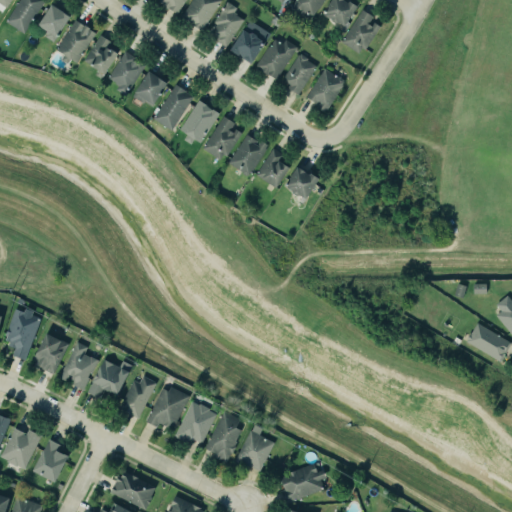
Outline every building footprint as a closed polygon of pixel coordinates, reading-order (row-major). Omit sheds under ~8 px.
[(0,0),(0,4),(7,8),(11,0),(0,0)] [(16,0),(44,0),(22,34),(2,21),(16,0)] [(154,0),(160,4),(160,7),(165,11),(168,10),(175,14),(184,0),(154,0)] [(190,0),(181,20),(203,31),(218,0),(190,0)] [(305,11),(313,16),(323,0),(294,0),(290,8),(302,16),(305,11)] [(329,0),(342,0),(347,3),(348,1),(355,6),(342,26),(336,22),(334,23),(329,20),(329,18),(328,18),(327,17),(324,15),(324,13),(325,11),(325,6),(329,0)] [(227,45),(243,19),(233,13),(236,7),(227,1),(207,33),(227,45)] [(50,4),(36,25),(40,27),(39,29),(44,33),(43,35),(52,41),(68,16),(50,4)] [(340,42),(361,54),(378,27),(370,22),(373,16),(361,8),(340,42)] [(73,16),(53,49),(59,53),(57,58),(67,65),(69,60),(74,63),(79,58),(97,31),(73,16)] [(251,64),(270,33),(248,20),(230,50),(251,64)] [(252,64),(273,36),(277,32),(297,45),(291,55),(274,79),(260,71),(252,64)] [(111,42),(99,34),(82,62),(103,75),(117,52),(108,47),(111,42)] [(124,51),(107,78),(118,85),(115,89),(125,95),(145,65),(124,51)] [(280,81),(298,93),(316,65),(298,53),(280,81)] [(316,107),(325,112),(345,81),(324,68),(306,96),(318,104),(316,107)] [(129,95),(146,69),(168,83),(152,106),(144,102),(142,104),(136,100),(129,95)] [(173,82),(149,118),(170,132),(194,95),(182,87),(173,82)] [(197,99),(178,128),(186,134),(183,138),(189,142),(192,138),(198,142),(218,112),(210,108),(205,105),(206,105),(197,99)] [(222,115),(232,122),(228,129),(231,131),(233,127),(240,132),(225,155),(221,153),(218,159),(201,147),(222,115)] [(266,145),(244,134),(228,165),(250,176),(266,145)] [(279,162),(283,154),(271,147),(255,175),(277,187),(288,166),(279,162)] [(318,178),(296,166),(284,187),(306,199),(318,178)] [(456,282),(453,294),(461,297),(465,285),(456,282)] [(472,283),(472,292),(484,292),(484,283),(472,283)] [(507,291),(511,297),(511,339),(493,314),(494,311),(497,309),(493,302),(507,291)] [(12,355),(25,359),(40,318),(31,315),(32,313),(15,307),(3,342),(15,346),(12,355)] [(464,339),(497,359),(508,341),(475,321),(464,339)] [(44,331),(31,357),(36,359),(34,362),(51,372),(66,342),(44,331)] [(58,377),(83,389),(97,360),(84,353),(87,346),(76,341),(58,377)] [(86,390),(92,392),(98,397),(103,387),(115,393),(130,364),(126,360),(121,359),(117,364),(112,362),(107,359),(102,357),(86,390)] [(136,416),(154,380),(141,373),(137,381),(131,378),(117,406),(136,416)] [(173,428),(188,396),(163,384),(145,421),(157,427),(159,422),(173,428)] [(202,443),(216,412),(191,400),(174,436),(186,442),(189,437),(202,443)] [(221,407),(201,447),(209,451),(210,455),(224,463),(241,428),(236,424),(240,416),(228,410),(221,407)] [(0,413),(2,414),(8,417),(0,436),(0,413)] [(262,428),(252,423),(235,460),(260,471),(274,442),(259,435),(262,428)] [(28,429),(26,433),(13,427),(0,456),(0,457),(25,469),(40,434),(28,429)] [(47,437),(30,468),(53,480),(66,453),(56,448),(58,443),(47,437)] [(277,477),(286,474),(285,472),(311,461),(315,470),(321,468),(324,475),(318,478),(322,488),(283,504),(277,489),(281,487),(277,477)] [(156,486),(121,470),(110,493),(146,509),(156,486)] [(0,511),(4,511),(8,496),(0,494),(0,511)] [(8,511),(15,494),(41,504),(37,511),(8,511)] [(207,511),(208,511),(174,496),(167,511),(207,511)] [(99,507),(96,511),(133,511),(134,511),(115,502),(115,503),(111,501),(107,511),(99,507)]
